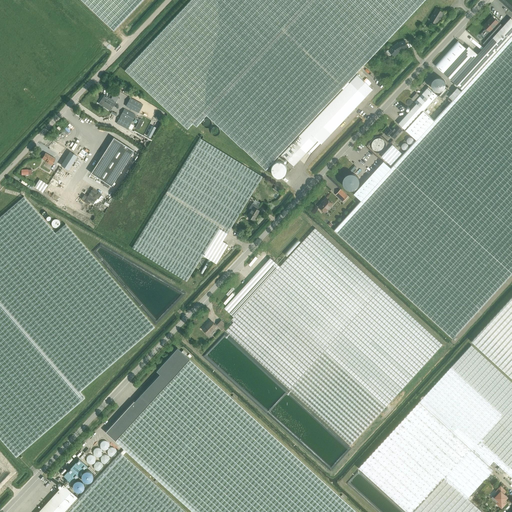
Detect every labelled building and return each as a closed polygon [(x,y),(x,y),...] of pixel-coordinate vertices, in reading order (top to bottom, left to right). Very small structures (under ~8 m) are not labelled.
[(81,0),(113,31),(142,0),(81,0)] [(349,83),(348,82),(425,0),(190,0),(125,70),(187,129),(192,123),(196,126),(207,115),(265,170),(342,88),(343,89),(349,83)] [(436,24),(443,12),(437,8),(430,20),(436,24)] [(492,16),(483,26),(489,31),(498,22),(492,16)] [(417,140),(394,165),(511,273),(511,18),(503,26),(501,24),(499,27),(491,35),(494,37),(484,47),(478,54),(469,46),(444,73),(462,90),(461,91),(457,88),(449,97),(453,100),(434,120),(423,110),(424,110),(438,95),(428,87),(414,102),(416,103),(398,124),(405,130),(417,140)] [(405,41),(400,42),(399,43),(394,46),(389,51),(388,50),(386,52),(390,56),(392,54),(394,56),(399,51),(401,50),(407,48),(405,41)] [(458,41),(435,65),(444,73),(466,48),(458,41)] [(343,89),(282,154),(294,166),(318,140),(322,144),(344,120),(355,109),(373,89),(357,74),(349,83),(343,89)] [(435,92),(447,88),(443,76),(431,80),(435,92)] [(446,88),(440,95),(443,98),(449,91),(446,88)] [(102,99),(99,104),(109,109),(112,106),(113,106),(119,97),(113,94),(111,98),(104,95),(101,99),(102,99)] [(138,113),(142,104),(130,98),(126,106),(138,113)] [(124,109),(120,116),(132,121),(135,115),(124,109)] [(159,112),(156,117),(161,120),(164,115),(159,112)] [(131,122),(132,121),(120,116),(117,123),(127,129),(131,122)] [(395,138),(402,130),(397,125),(392,131),(388,127),(386,130),(384,132),(388,135),(389,136),(391,135),(395,138)] [(152,126),(147,136),(150,138),(156,128),(152,126)] [(62,143),(68,148),(74,140),(68,136),(62,143)] [(113,137),(91,173),(111,186),(134,150),(113,137)] [(202,255),(208,259),(200,272),(202,273),(210,261),(216,264),(227,245),(222,241),(262,177),(199,138),(131,248),(186,281),(202,255)] [(387,146),(386,144),(386,143),(385,141),(384,140),(383,139),(381,138),(380,138),(378,138),(376,139),(374,140),(373,141),(372,142),(372,143),(371,145),(371,146),(371,147),(372,149),(373,150),(374,151),(375,152),(376,153),(378,153),(379,153),(380,153),(382,153),(383,152),(384,151),(385,150),(386,149),(386,147),(387,146)] [(392,145),(381,157),(391,165),(402,153),(392,145)] [(69,151),(61,164),(69,169),(77,155),(69,151)] [(52,165),(55,159),(45,153),(42,158),(46,161),(46,162),(52,165)] [(287,169),(287,168),(286,166),(285,165),(284,163),(283,162),(282,162),(281,161),(279,161),(278,161),(276,162),(275,162),(274,163),(273,164),(272,165),(271,167),(271,169),(271,170),(272,172),(272,173),(273,174),(275,175),(276,176),(277,177),(279,177),(281,177),(282,176),(283,175),(284,174),(285,173),(286,172),(287,171),(287,169)] [(361,200),(333,231),(440,327),(453,339),(511,273),(394,165),(391,168),(384,161),(382,162),(376,169),(362,185),(354,194),(361,200)] [(358,189),(359,174),(345,173),(344,188),(358,189)] [(44,192),(48,183),(40,179),(35,187),(44,192)] [(348,196),(341,189),(336,194),(343,201),(348,196)] [(77,198),(75,202),(95,214),(97,210),(95,210),(97,207),(78,195),(76,197),(77,198)] [(0,438),(16,457),(84,398),(79,392),(154,328),(65,224),(55,233),(24,197),(0,217),(0,438)] [(325,212),(333,204),(326,198),(318,207),(325,212)] [(253,220),(259,211),(253,207),(255,205),(252,203),(248,209),(251,210),(247,216),(253,220)] [(315,228),(280,266),(258,290),(249,281),(224,308),(234,317),(231,319),(233,322),(225,331),(351,445),(443,344),(315,228)] [(270,257),(249,281),(258,290),(280,266),(270,257)] [(511,292),(468,342),(471,345),(511,382),(511,292)] [(208,334),(217,326),(211,321),(203,329),(208,334)] [(222,329),(226,325),(221,321),(217,325),(222,329)] [(419,401),(358,468),(406,511),(482,511),(467,498),(493,470),(489,466),(493,461),(511,477),(511,382),(471,345),(419,401)] [(357,511),(185,355),(187,353),(183,349),(181,351),(177,348),(156,371),(160,374),(134,401),(134,402),(113,425),(112,425),(106,432),(193,511),(357,511)] [(186,511),(120,452),(65,511),(186,511)] [(79,458),(63,475),(72,483),(87,466),(79,458)] [(98,461),(93,466),(98,470),(103,465),(98,461)] [(82,486),(81,485),(81,483),(79,482),(78,482),(76,482),(74,483),(73,484),(73,486),(73,488),(74,489),(76,490),(77,491),(79,490),(80,489),(81,488),(82,486)] [(37,511),(64,511),(78,498),(63,484),(37,511)] [(491,498),(497,503),(502,508),(506,503),(504,501),(506,498),(505,498),(505,496),(506,496),(503,493),(505,491),(501,486),(496,491),(497,492),(493,496),(491,498)]
